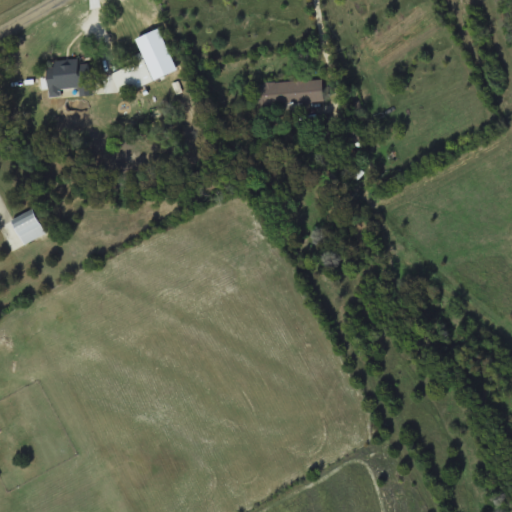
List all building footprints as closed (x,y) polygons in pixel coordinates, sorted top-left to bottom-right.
[(82,90),(83,97),(96,96),(91,59),(49,63),(52,93),(82,90)] [(148,84),(137,64),(123,71),(134,91),(148,84)] [(326,102),(324,80),(258,83),(260,116),(275,116),(275,104),(326,102)] [(362,128),(324,128),(324,148),(362,148),(362,128)] [(13,220),(25,244),(48,233),(36,209),(13,220)]
